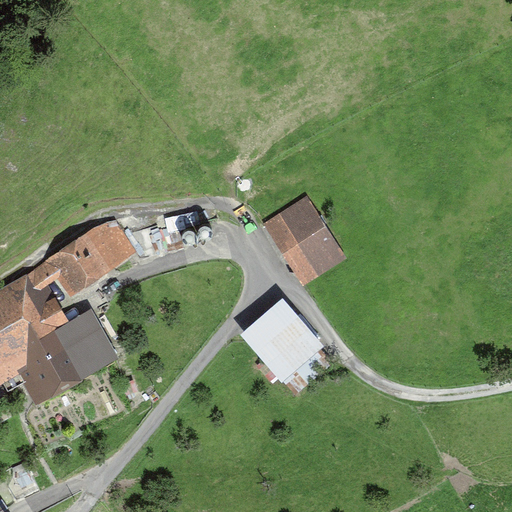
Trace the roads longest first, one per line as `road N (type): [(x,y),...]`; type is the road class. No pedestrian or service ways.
road 1 (residential): [(72,511),(277,270),(347,358)]
road 2 (track): [(511,384),(404,393),(347,358)]
